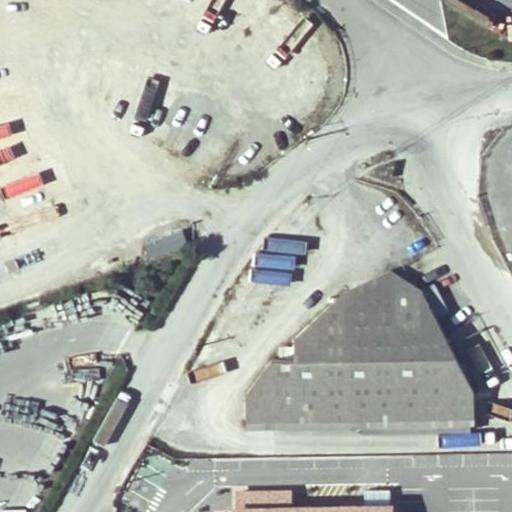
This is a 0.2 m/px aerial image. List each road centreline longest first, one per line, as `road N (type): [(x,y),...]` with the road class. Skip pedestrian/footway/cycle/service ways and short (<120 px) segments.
road 1 (unclassified): [(420,96),(320,148),(261,197),(78,511)]
road 2 (unclassified): [(420,96),(388,47),(342,0)]
